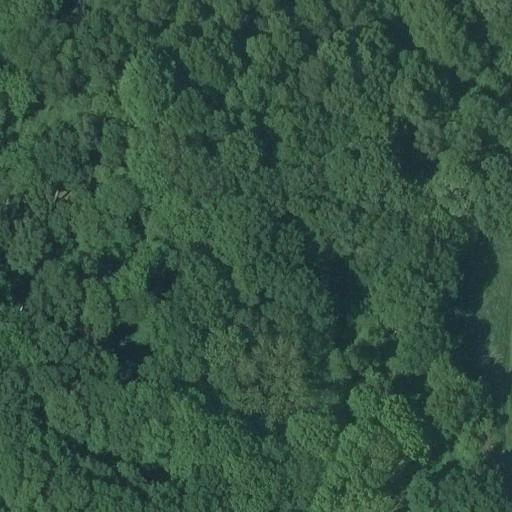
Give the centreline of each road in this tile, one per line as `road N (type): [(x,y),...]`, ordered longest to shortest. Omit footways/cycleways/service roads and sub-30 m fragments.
road 1 (track): [(511,278),(492,511)]
road 2 (track): [(409,314),(474,239),(511,258)]
